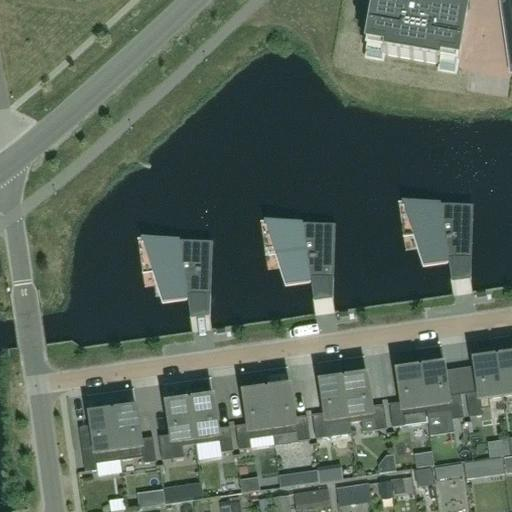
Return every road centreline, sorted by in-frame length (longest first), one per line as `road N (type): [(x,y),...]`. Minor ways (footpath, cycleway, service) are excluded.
road 1 (residential): [(37,387),(511,322)]
road 2 (tertiary): [(6,165),(193,0)]
road 3 (residential): [(37,387),(6,165)]
road 4 (residential): [(55,511),(37,387)]
